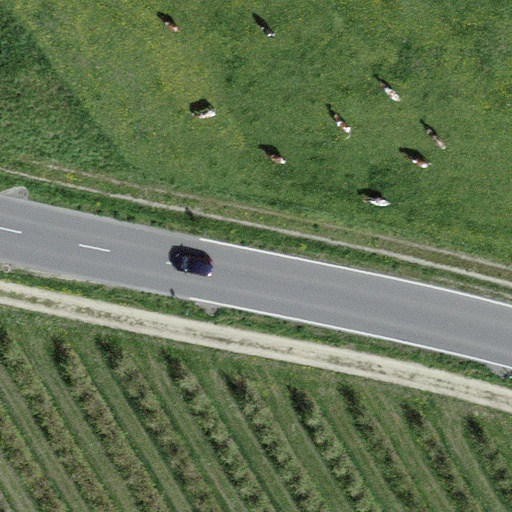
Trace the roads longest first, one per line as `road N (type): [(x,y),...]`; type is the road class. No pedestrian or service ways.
road 1 (tertiary): [(0,221),(511,343)]
road 2 (track): [(0,291),(417,379),(511,410)]
road 3 (track): [(0,158),(511,275)]
